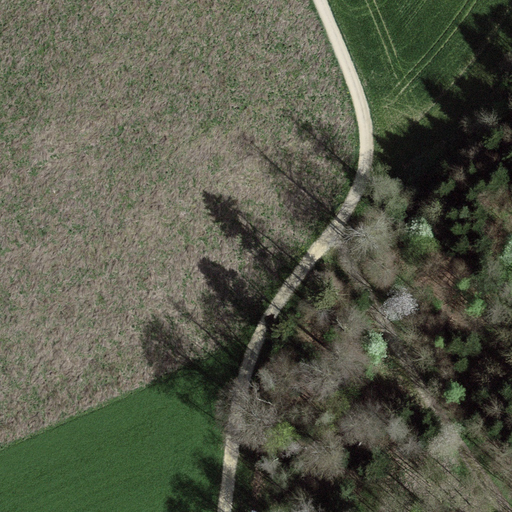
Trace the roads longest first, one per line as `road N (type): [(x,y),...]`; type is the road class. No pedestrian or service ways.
road 1 (track): [(332,237),(496,511)]
road 2 (track): [(332,237),(259,340),(226,511)]
road 3 (track): [(320,0),(363,103),(361,186),(332,237)]
